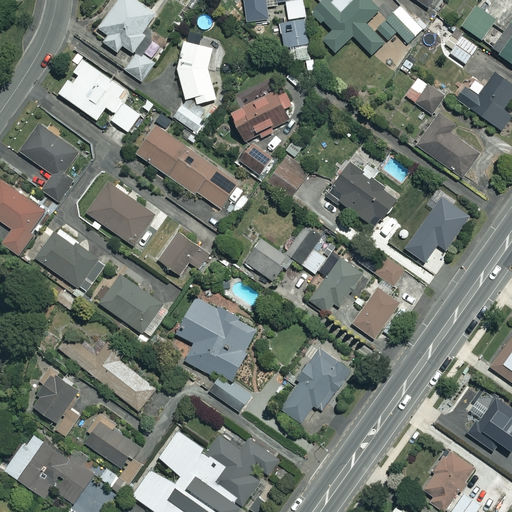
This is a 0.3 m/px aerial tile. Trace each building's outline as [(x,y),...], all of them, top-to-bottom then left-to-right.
[(155,13),(136,0),(116,0),(97,27),(108,34),(103,41),(117,52),(122,45),(133,52),(146,35),(141,32),(155,13)] [(314,57),(310,58),(302,0),(243,0),(246,22),(267,19),(265,3),(286,1),(288,20),(280,21),(284,48),(289,47),(291,60),(304,58),(306,71),(315,70),(314,57)] [(379,9),(369,0),(318,0),(321,2),(312,11),(331,30),(322,39),(334,52),(352,35),(371,54),(384,42),(365,22),(379,9)] [(422,28),(399,5),(376,28),(387,40),(396,31),(408,42),(422,28)] [(496,20),(477,6),(463,26),(482,39),(496,20)] [(511,19),(491,48),(511,63),(511,19)] [(477,46),(462,35),(450,53),(465,63),(477,46)] [(211,47),(182,40),(177,67),(185,98),(195,96),(197,103),(215,99),(208,70),(211,47)] [(156,61),(137,49),(124,69),(143,81),(156,61)] [(118,98),(125,89),(82,59),(73,71),(78,75),(73,82),(68,79),(58,92),(97,120),(106,106),(115,113),(111,119),(128,131),(140,114),(118,98)] [(511,95),(511,83),(495,72),(478,96),(464,86),(456,98),(502,130),(511,115),(503,109),(511,95)] [(445,96),(418,77),(405,96),(432,114),(445,96)] [(282,87),(272,92),(271,88),(268,86),(262,86),(259,91),(259,95),(261,98),(230,113),(245,142),(259,134),(261,138),(273,132),(271,128),(288,119),(283,109),(291,105),(282,87)] [(205,120),(182,104),(173,116),(196,132),(205,120)] [(456,128),(438,115),(416,145),(462,178),(479,153),(452,134),(456,128)] [(79,151),(40,123),(20,151),(52,174),(41,189),(59,202),(75,180),(64,172),(79,151)] [(242,189),(237,185),(239,182),(156,123),(136,152),(193,193),(195,191),(220,208),(229,197),(234,201),(242,189)] [(304,146),(293,139),(286,150),(296,157),(304,146)] [(270,158),(253,145),(240,160),(257,174),(270,158)] [(308,173),(284,156),(267,180),(291,197),(308,173)] [(361,171),(350,162),(325,196),(336,204),(339,200),(375,227),(396,197),(372,179),(378,171),(367,164),(361,171)] [(47,211),(0,178),(0,220),(12,228),(2,243),(17,254),(47,211)] [(156,215),(108,181),(86,212),(134,246),(156,215)] [(336,247),(306,225),(286,252),(316,274),(336,247)] [(78,240),(59,226),(36,258),(85,293),(106,264),(76,243),(78,240)] [(209,253),(179,232),(159,260),(179,274),(188,261),(199,268),(209,253)] [(288,258),(260,238),(242,264),(250,269),(253,266),(272,280),(288,258)] [(404,270),(386,256),(374,272),(393,285),(404,270)] [(362,274),(339,257),(309,299),(327,312),(333,303),(339,307),(362,274)] [(170,308),(121,273),(100,302),(149,338),(170,308)] [(399,303),(378,288),(353,323),(374,338),(399,303)] [(79,302),(62,289),(55,298),(72,311),(79,302)] [(218,309),(197,296),(175,332),(194,343),(184,359),(216,379),(208,391),(241,411),(252,392),(231,379),(247,352),(244,350),(257,328),(220,305),(218,309)] [(511,332),(489,366),(511,381),(511,332)] [(85,340),(82,344),(69,334),(58,347),(138,410),(156,388),(119,359),(124,353),(104,337),(96,348),(85,340)] [(350,370),(319,348),(294,384),(296,385),(280,407),(301,422),(314,404),(322,410),(350,370)] [(79,390),(49,367),(25,398),(55,422),(79,390)] [(468,410),(477,417),(466,431),(492,450),(508,427),(511,429),(511,407),(497,396),(489,407),(477,399),(468,410)] [(139,445),(100,416),(82,440),(121,469),(139,445)] [(155,510),(158,511),(238,511),(260,482),(251,475),(257,466),(269,474),(280,457),(249,436),(241,448),(218,433),(207,449),(176,428),(156,457),(181,474),(175,484),(151,468),(133,496),(155,510)] [(72,504),(93,475),(33,431),(5,468),(44,497),(51,488),(72,504)] [(447,456),(444,453),(431,470),(434,473),(422,489),(432,496),(430,499),(444,510),(476,468),(452,450),(447,456)] [(119,477),(108,468),(100,478),(111,487),(119,477)] [(474,511),(480,504),(463,493),(450,511),(474,511)]
